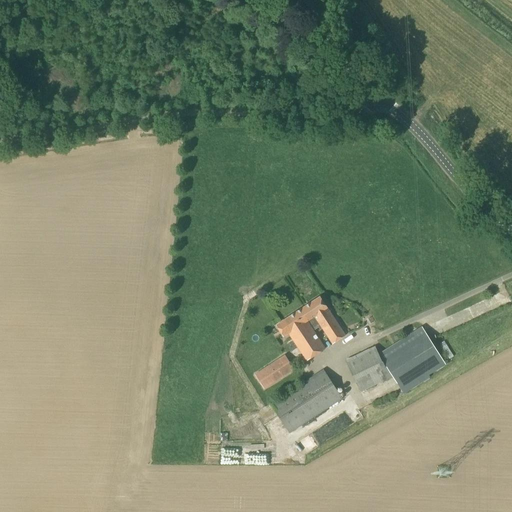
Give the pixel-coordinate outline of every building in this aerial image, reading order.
[(300,311),(281,323),(291,339),(306,361),(325,349),(313,331),(318,328),(320,331),(322,329),(332,345),(345,336),(337,323),(320,298),(300,311)] [(422,327),(378,355),(397,384),(422,368),(440,356),(422,327)] [(361,392),(389,378),(383,366),(375,347),(346,361),(355,380),(355,379),(361,392)] [(264,390),(288,374),(278,360),(254,375),(264,390)] [(289,434),(342,399),(323,370),(270,405),(289,434)] [(354,424),(364,418),(356,407),(347,413),(354,424)]
